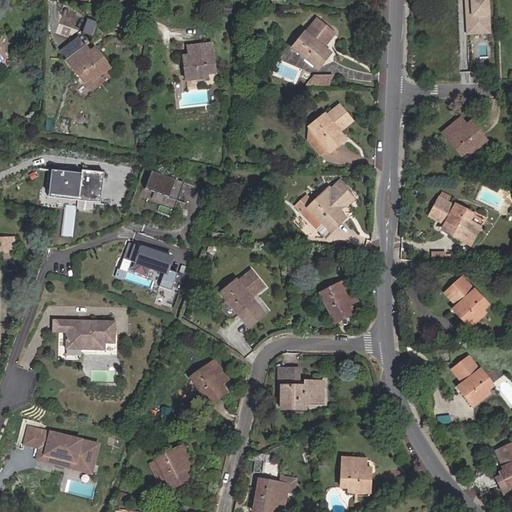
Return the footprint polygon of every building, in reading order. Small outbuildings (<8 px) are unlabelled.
[(486,29),(485,0),(463,0),(464,8),(470,7),(470,15),(464,15),(464,30),(486,29)] [(295,42),(317,62),(329,47),(323,41),(336,25),(321,12),(295,42)] [(97,35),(102,20),(89,16),(84,32),(97,35)] [(97,53),(81,35),(63,50),(89,81),(111,62),(100,50),(97,53)] [(194,54),(186,56),(188,71),(221,67),(218,35),(193,39),(194,54)] [(333,67),(314,67),(306,77),(330,78),(333,67)] [(334,111),(330,107),(310,121),(327,144),(330,149),(343,137),(340,133),(356,119),(345,103),(334,111)] [(327,144),(310,121),(307,133),(320,150),(327,144)] [(442,139),(465,159),(484,140),(473,129),(469,132),(459,122),(442,139)] [(96,198),(101,168),(78,165),(77,170),(48,166),(44,190),(96,198)] [(182,191),(185,172),(152,166),(148,185),(182,191)] [(339,210),(333,204),(343,196),(344,197),(352,190),(343,179),(343,176),(340,173),(337,173),(329,179),(328,178),(321,184),(320,183),(305,197),(327,221),(339,210)] [(473,216),(458,208),(456,212),(438,202),(430,216),(448,225),(445,230),(471,244),(480,229),(470,223),(473,216)] [(480,229),(484,222),(473,216),(470,223),(480,229)] [(16,238),(0,238),(0,261),(16,261),(16,238)] [(170,253),(128,239),(123,255),(164,269),(160,283),(172,287),(178,269),(166,265),(170,253)] [(450,250),(432,251),(432,260),(450,259),(450,250)] [(410,258),(400,258),(400,270),(410,270),(410,258)] [(249,289),(265,275),(251,259),(238,271),(237,269),(221,283),(222,283),(228,290),(240,304),(241,305),(249,314),(261,303),(249,289)] [(308,288),(325,314),(340,306),(337,303),(352,292),(341,275),(330,282),(327,277),(308,288)] [(453,313),(466,326),(490,305),(475,287),(472,291),(462,278),(445,293),(457,307),(453,313)] [(240,304),(228,290),(223,294),(223,297),(232,308),(235,308),(240,304)] [(48,331),(62,331),(62,318),(48,318),(48,331)] [(111,342),(112,319),(80,318),(80,321),(75,321),(75,318),(62,318),(62,331),(62,347),(101,348),(102,341),(111,342)] [(200,360),(197,356),(183,367),(205,393),(216,384),(212,378),(222,370),(208,354),(200,360)] [(496,381),(485,368),(480,372),(468,358),(452,371),(464,385),(457,390),(469,403),(496,381)] [(279,386),(278,402),(306,403),(323,403),(323,378),(303,378),(303,383),(298,383),(298,366),(277,366),(277,386),(279,386)] [(97,443),(29,426),(25,443),(40,447),(47,448),(46,454),(76,461),(75,465),(90,469),(97,443)] [(157,452),(157,453),(169,476),(171,482),(190,473),(186,464),(194,460),(184,438),(157,452)] [(511,441),(494,451),(504,469),(495,474),(500,483),(495,486),(501,498),(507,495),(505,492),(511,487),(511,441)] [(47,448),(40,447),(37,459),(92,472),(99,443),(97,443),(90,469),(75,465),(76,461),(46,454),(47,448)] [(346,466),(339,466),(337,483),(373,486),(375,467),(367,466),(367,453),(348,452),(346,466)] [(169,476),(157,453),(150,457),(162,480),(169,476)] [(279,507),(283,485),(273,482),(273,479),(258,476),(251,509),(264,511),(265,505),(279,507)] [(134,486),(124,482),(122,487),(133,490),(134,486)]
